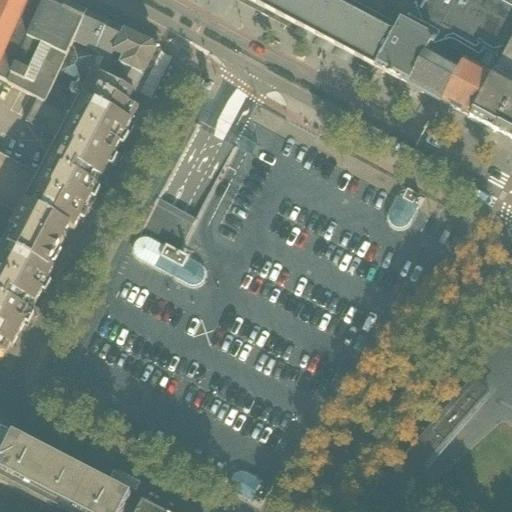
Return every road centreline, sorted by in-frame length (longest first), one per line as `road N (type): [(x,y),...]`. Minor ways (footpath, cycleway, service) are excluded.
road 1 (tertiary): [(118,0),(511,215)]
road 2 (tertiary): [(511,186),(202,19)]
road 3 (residential): [(209,511),(0,404)]
